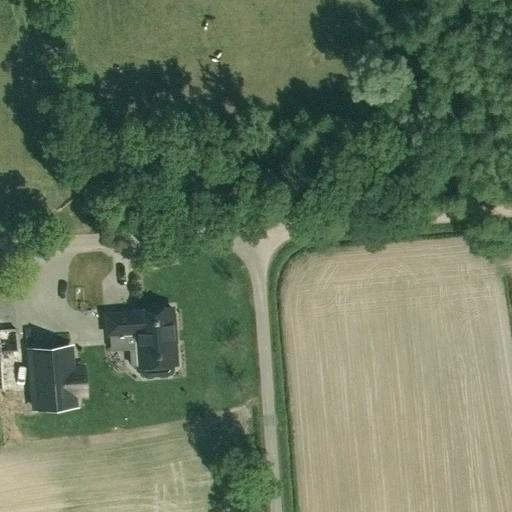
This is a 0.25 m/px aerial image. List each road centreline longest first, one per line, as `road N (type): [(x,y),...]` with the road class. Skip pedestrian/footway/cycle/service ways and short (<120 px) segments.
road 1 (unclassified): [(273,511),(255,231)]
road 2 (track): [(511,212),(255,231)]
road 3 (unclassified): [(0,249),(255,231)]
